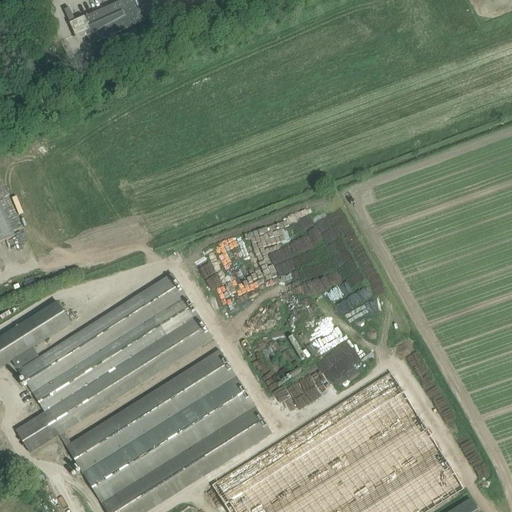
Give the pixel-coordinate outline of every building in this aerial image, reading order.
[(174,0),(122,0),(75,21),(69,8),(64,10),(76,38),(85,33),(91,45),(177,6),(174,0)] [(0,242),(16,235),(0,199),(0,242)] [(19,371),(45,412),(15,431),(31,456),(59,438),(105,511),(151,511),(273,435),(219,350),(73,443),(67,434),(213,341),(171,274),(19,371)] [(0,369),(13,361),(18,369),(39,357),(34,349),(72,326),(58,303),(28,322),(16,319),(0,328),(0,369)] [(279,382),(298,373),(282,340),(262,349),(279,382)] [(212,484),(228,511),(427,511),(465,489),(389,368),(212,484)] [(478,511),(470,499),(449,511),(478,511)]
